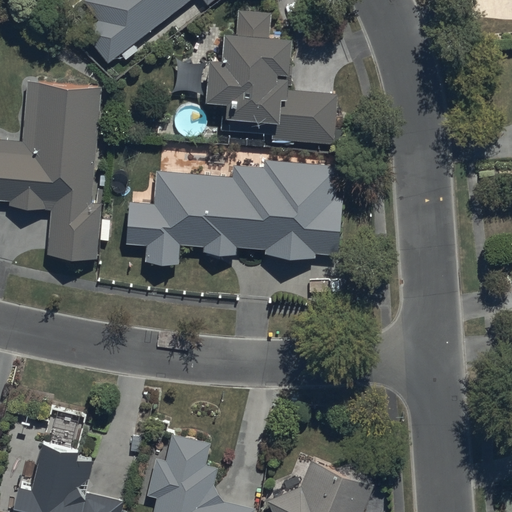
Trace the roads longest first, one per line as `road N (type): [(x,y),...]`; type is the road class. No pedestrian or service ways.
road 1 (residential): [(435,356),(238,361),(0,323)]
road 2 (residential): [(435,356),(414,83),(383,0)]
road 3 (residential): [(445,511),(435,356)]
